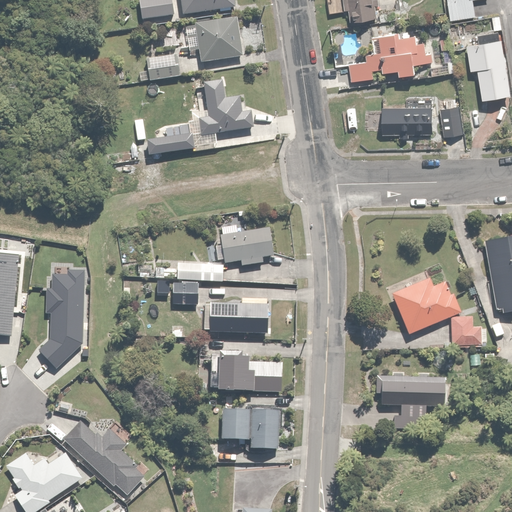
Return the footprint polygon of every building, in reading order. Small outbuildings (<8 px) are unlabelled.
[(173,0),(139,0),(143,22),(176,17),(173,0)] [(236,0),(182,0),(185,15),(238,8),(236,0)] [(362,0),(365,24),(377,23),(376,17),(384,16),(383,7),(394,5),(393,0),(362,0)] [(449,0),(452,23),(478,20),(476,1),(482,0),(449,0)] [(184,53),(201,51),(203,62),(245,55),(239,18),(212,22),(180,28),(184,53)] [(417,32),(376,37),(378,54),(367,55),(368,62),(351,64),(353,81),(399,76),(399,82),(418,80),(417,68),(433,66),(430,42),(418,43),(417,32)] [(504,44),(468,49),(472,74),(478,73),(483,103),(511,98),(504,44)] [(178,55),(146,61),(150,82),(182,76),(178,55)] [(193,121),(190,122),(191,137),(204,135),(254,129),(252,111),(245,112),(244,98),(228,100),(225,79),(206,82),(209,111),(192,113),(193,121)] [(447,108),(442,109),(446,137),(462,134),(456,99),(446,101),(447,108)] [(431,107),(383,109),(384,135),(433,133),(431,107)] [(193,148),(191,135),(148,142),(150,156),(193,148)] [(269,227),(221,237),(226,266),(274,256),(269,227)] [(511,238),(486,243),(500,313),(511,310),(511,238)] [(224,266),(178,264),(178,282),(224,283),(224,266)] [(431,280),(393,297),(410,337),(461,315),(447,283),(434,288),(431,280)] [(198,283),(173,283),(173,306),(197,306),(198,283)] [(272,307),(207,304),(205,332),(271,335),(272,307)] [(452,319),(454,347),(481,345),(480,326),(474,327),(473,317),(452,319)] [(219,395),(254,396),(255,392),(282,394),(283,360),(221,358),(219,395)] [(421,432),(423,406),(436,407),(438,377),(378,373),(377,389),(382,389),(381,404),(400,405),(400,415),(394,414),(393,430),(421,432)] [(223,444),(251,445),(250,452),(279,453),(282,414),(225,411),(223,444)] [(27,454),(7,468),(15,479),(12,481),(19,491),(21,489),(23,491),(15,497),(24,511),(38,511),(85,481),(66,454),(49,465),(45,459),(35,466),(27,454)]
